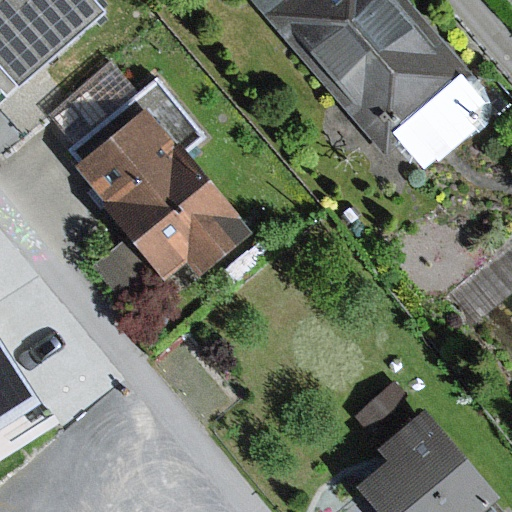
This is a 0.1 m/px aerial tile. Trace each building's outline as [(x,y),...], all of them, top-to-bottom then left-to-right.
[(0,0),(0,72),(19,94),(106,17),(91,0),(0,0)] [(250,0),(387,158),(400,146),(423,172),(491,115),(461,80),(469,73),(435,34),(425,43),(387,0),(250,0)] [(77,167),(73,170),(104,208),(101,211),(162,287),(186,267),(199,282),(254,237),(189,157),(209,140),(160,79),(67,154),(77,167)] [(82,417),(17,336),(0,349),(0,370),(55,439),(82,417)] [(395,382),(354,418),(368,434),(409,398),(395,382)] [(384,465),(353,492),(370,511),(502,511),(497,505),(500,502),(423,412),(374,453),(384,465)] [(126,431),(47,511),(92,511),(149,454),(126,431)]
